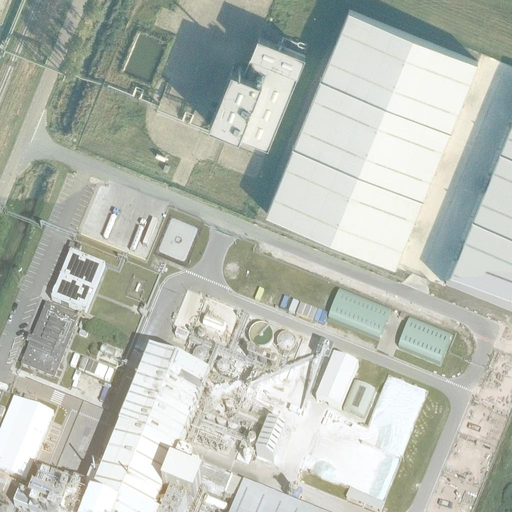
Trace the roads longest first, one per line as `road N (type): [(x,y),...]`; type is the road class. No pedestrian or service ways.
road 1 (unclassified): [(24,138),(502,330)]
road 2 (tertiary): [(24,138),(80,0)]
